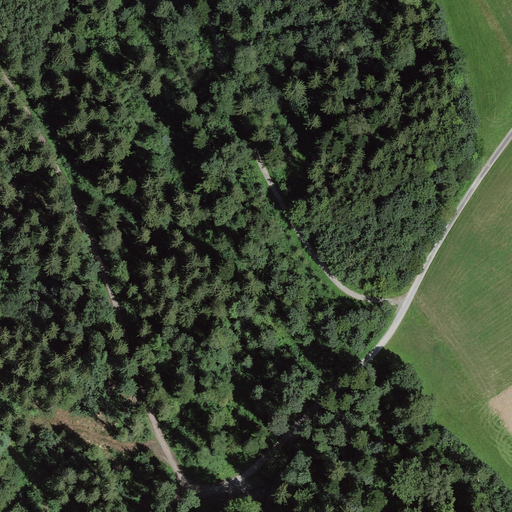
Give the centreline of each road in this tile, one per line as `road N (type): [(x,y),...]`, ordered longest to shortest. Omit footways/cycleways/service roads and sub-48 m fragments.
road 1 (track): [(218,511),(173,460),(100,256),(43,127),(0,62)]
road 2 (track): [(405,304),(356,294),(336,281),(284,208),(228,97),(204,0)]
road 3 (track): [(405,304),(387,337),(268,459)]
road 4 (residential): [(405,304),(435,241),(511,137)]
road 5 (track): [(268,459),(203,495),(97,511)]
road 6 (track): [(416,511),(340,385)]
